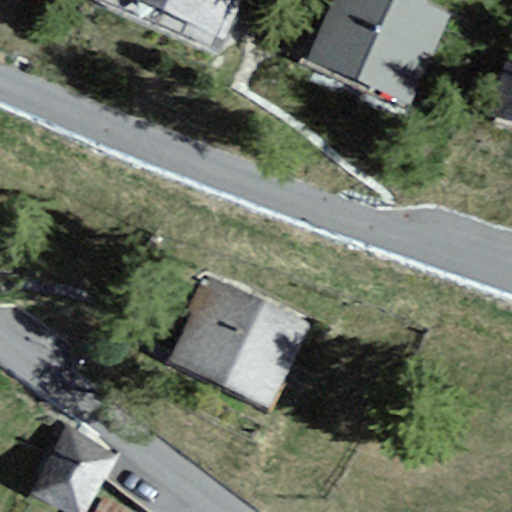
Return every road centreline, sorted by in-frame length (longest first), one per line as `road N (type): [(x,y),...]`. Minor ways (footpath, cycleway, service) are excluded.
road 1 (residential): [(511,263),(48,104),(0,79)]
road 2 (residential): [(0,341),(226,511)]
